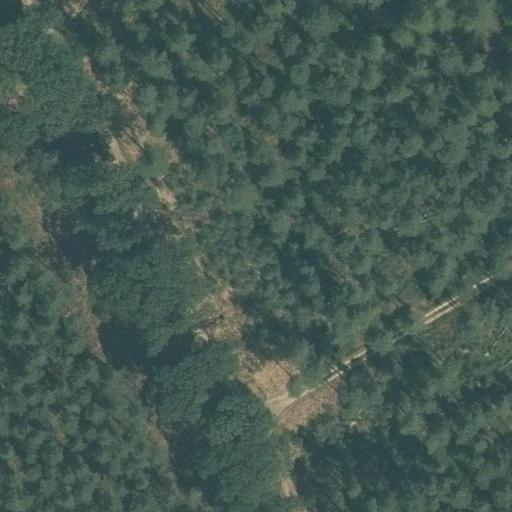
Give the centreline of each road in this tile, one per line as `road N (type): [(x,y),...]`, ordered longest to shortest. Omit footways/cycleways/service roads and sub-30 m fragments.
road 1 (track): [(38,0),(268,416)]
road 2 (track): [(511,275),(268,416)]
